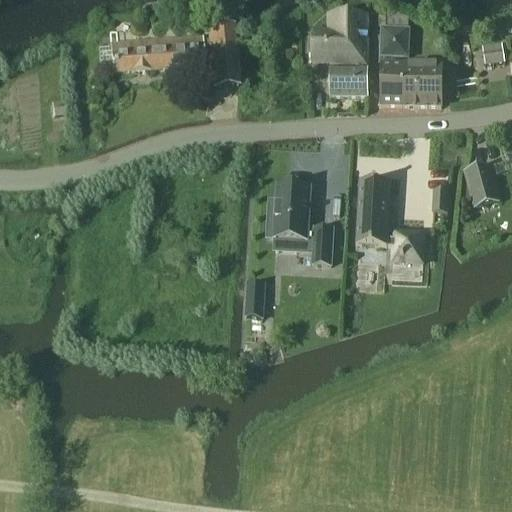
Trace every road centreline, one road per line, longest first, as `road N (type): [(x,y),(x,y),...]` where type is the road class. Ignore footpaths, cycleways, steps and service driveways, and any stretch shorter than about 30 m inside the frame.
road 1 (tertiary): [(0,179),(78,173),(213,134),(474,120),(511,111)]
road 2 (track): [(199,511),(0,487)]
